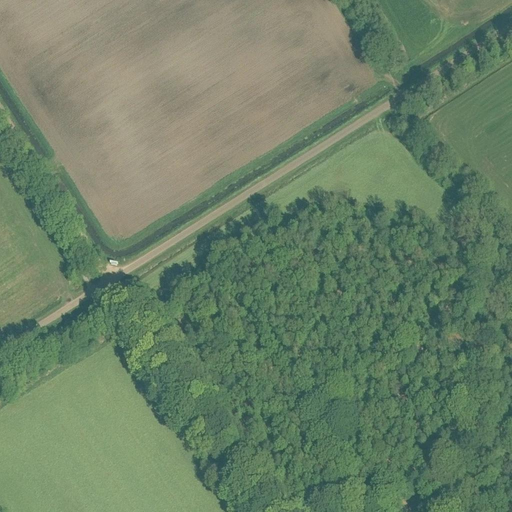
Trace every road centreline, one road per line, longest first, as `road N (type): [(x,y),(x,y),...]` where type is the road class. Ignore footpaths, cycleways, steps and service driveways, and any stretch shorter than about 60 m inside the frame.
road 1 (unclassified): [(0,351),(511,25)]
road 2 (track): [(0,111),(261,511)]
road 3 (track): [(474,511),(487,233),(391,103)]
